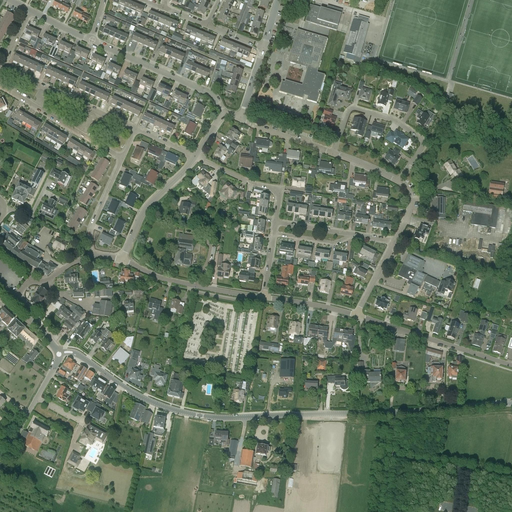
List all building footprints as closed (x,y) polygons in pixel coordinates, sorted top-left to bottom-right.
[(53,5),(60,9),(63,4),(55,0),(53,5)] [(121,6),(124,8),(127,1),(124,0),(120,0),(118,5),(117,9),(120,10),(121,6)] [(199,0),(197,5),(206,10),(209,4),(202,1),(199,0)] [(127,1),(124,8),(123,11),(126,12),(127,9),(130,10),(133,3),(127,1)] [(262,1),(260,7),(267,9),(269,3),(262,1)] [(132,12),(135,14),(138,6),(133,3),(130,10),(129,13),(131,14),(132,12)] [(67,13),(70,8),(63,4),(60,9),(67,13)] [(223,9),(229,12),(230,12),(232,7),(226,4),(223,9)] [(198,9),(197,12),(204,15),(206,10),(197,5),(195,8),(198,9)] [(326,10),(310,5),(305,22),(336,31),(342,11),(327,6),(327,7),(326,10)] [(138,6),(135,14),(134,17),(136,18),(138,13),(141,15),(144,8),(138,6)] [(223,9),(220,15),(227,18),(229,19),(230,17),(228,16),(230,12),(229,12),(223,9)] [(73,16),(80,19),(83,14),(83,13),(80,11),(79,12),(75,10),(73,16)] [(257,10),(255,16),(262,19),(264,12),(257,10)] [(7,11),(0,25),(0,40),(3,42),(16,15),(7,11)] [(147,19),(153,21),(155,14),(150,12),(147,19)] [(83,14),(80,19),(87,23),(90,18),(83,14)] [(153,21),(159,23),(161,16),(155,14),(153,21)] [(114,24),(115,22),(116,19),(108,15),(106,20),(114,24)] [(224,23),(227,18),(220,15),(218,20),(224,23)] [(159,23),(164,26),(167,19),(161,16),(159,23)] [(262,19),(255,16),(253,22),(260,24),(262,19)] [(137,25),(140,26),(143,20),(141,18),(138,24),(134,22),(133,25),(137,27),(137,25)] [(360,41),(361,37),(363,38),(367,24),(353,20),(351,26),(348,37),(346,45),(343,53),(355,56),(355,57),(360,59),(361,54),(360,53),(364,42),(360,41)] [(169,28),(175,30),(178,23),(172,21),(169,28)] [(25,35),(31,38),(35,30),(29,27),(25,35)] [(106,27),(103,33),(108,36),(111,29),(106,27)] [(184,34),(190,36),(193,29),(187,27),(184,34)] [(252,28),(250,34),(257,36),(259,30),(252,28)] [(108,36),(114,38),(117,32),(111,29),(108,36)] [(190,36),(196,38),(198,31),(193,29),(190,36)] [(35,30),(31,38),(37,40),(41,33),(35,30)] [(327,39),(297,30),(288,62),(308,68),(302,86),(285,81),(284,83),(282,82),(279,92),(302,99),(304,95),(308,97),(307,101),(316,103),(319,93),(318,93),(318,91),(320,91),(325,75),(317,73),(327,39)] [(196,38),(201,41),(204,34),(198,31),(196,38)] [(114,38),(120,41),(123,34),(117,32),(114,38)] [(171,39),(176,41),(178,35),(174,33),(173,37),(169,35),(168,38),(172,39),(171,39)] [(123,34),(120,41),(125,43),(128,36),(123,34)] [(132,41),(138,43),(141,36),(135,34),(132,41)] [(201,41),(207,43),(210,36),(204,34),(201,41)] [(44,43),(48,44),(51,37),(45,35),(40,45),(38,44),(35,50),(40,52),(44,43)] [(143,46),(146,39),(141,36),(138,43),(143,46)] [(207,43),(206,46),(208,47),(209,46),(212,47),(213,45),(215,38),(210,36),(207,43)] [(48,44),(46,48),(48,49),(50,45),(53,47),(57,40),(51,37),(48,44)] [(161,43),(158,48),(161,49),(159,52),(165,55),(168,48),(169,45),(166,44),(165,47),(162,46),(163,44),(164,44),(164,43),(166,44),(168,39),(166,39),(163,37),(162,40),(161,43)] [(143,46),(149,48),(152,41),(146,39),(143,46)] [(220,46),(225,49),(228,42),(222,40),(220,46)] [(152,41),(149,48),(155,51),(158,44),(152,41)] [(58,49),(64,52),(67,45),(61,42),(58,49)] [(228,42),(225,49),(231,51),(234,44),(228,42)] [(26,47),(20,44),(18,49),(23,51),(22,53),(23,54),(24,52),(25,49),(26,47)] [(236,55),(237,53),(239,47),(234,44),(231,51),(230,53),(236,55)] [(67,45),(64,52),(69,54),(73,47),(67,45)] [(237,53),(242,56),(245,49),(239,47),(237,53)] [(75,55),(81,57),(84,51),(78,48),(75,55)] [(165,55),(171,57),(174,50),(168,48),(165,55)] [(245,49),(242,56),(248,58),(251,51),(245,49)] [(171,57),(177,60),(180,53),(174,50),(171,57)] [(86,60),(89,53),(84,51),(81,57),(79,61),(81,62),(83,58),(86,60)] [(180,53),(177,60),(182,62),(185,55),(180,53)] [(12,61),(18,64),(21,57),(16,54),(12,61)] [(91,62),(97,65),(100,58),(94,55),(91,62)] [(18,64),(24,67),(27,60),(21,57),(18,64)] [(103,67),(106,60),(100,58),(97,65),(103,67)] [(29,69),(33,62),(27,60),(24,67),(29,69)] [(185,69),(190,71),(193,64),(194,62),(192,61),(191,63),(188,62),(185,69)] [(29,69),(35,72),(38,65),(33,62),(29,69)] [(107,71),(112,73),(115,66),(110,64),(107,71)] [(193,64),(190,71),(196,74),(199,67),(193,64)] [(44,67),(38,65),(35,72),(41,74),(44,67)] [(121,69),(115,66),(112,73),(118,76),(121,69)] [(45,74),(51,77),(54,70),(49,67),(45,74)] [(196,74),(202,76),(205,69),(199,67),(196,74)] [(210,71),(205,69),(202,76),(208,79),(209,75),(212,76),(214,69),(211,68),(210,71)] [(241,77),(243,71),(236,68),(234,74),(241,77)] [(79,74),(78,76),(80,77),(83,72),(75,69),(74,71),(79,74)] [(51,77),(57,79),(60,72),(54,70),(51,77)] [(122,80),(128,83),(132,74),(126,71),(123,78),(122,80)] [(62,82),(65,75),(60,72),(57,79),(62,82)] [(62,82),(68,85),(71,78),(72,75),(70,74),(69,77),(65,75),(62,82)] [(131,81),(134,83),(133,86),(136,87),(138,82),(135,81),(137,76),(132,74),(128,83),(127,84),(129,85),(131,81)] [(77,80),(71,78),(68,85),(74,87),(77,80)] [(139,85),(145,88),(148,81),(142,78),(140,83),(138,82),(136,87),(138,88),(139,85)] [(232,80),(230,86),(237,88),(239,82),(232,80)] [(148,81),(145,88),(143,91),(145,92),(147,89),(151,90),(146,100),(149,101),(154,90),(152,89),(154,84),(148,81)] [(78,89),(84,92),(87,85),(81,82),(78,89)] [(335,82),(328,104),(330,105),(332,101),(333,102),(336,102),(338,96),(345,99),(349,97),(349,95),(349,94),(350,91),(341,88),(341,86),(341,85),(340,84),(335,82)] [(362,88),(364,83),(360,82),(358,90),(360,91),(358,99),(368,102),(371,91),(362,88)] [(157,91),(162,94),(165,87),(160,84),(157,91),(154,90),(149,101),(152,102),(157,91)] [(89,94),(92,87),(87,85),(84,92),(89,94)] [(230,86),(228,85),(225,93),(231,94),(231,93),(235,94),(237,88),(230,86)] [(89,94),(95,97),(98,90),(92,87),(89,94)] [(168,97),(171,90),(165,87),(162,94),(168,97)] [(95,97),(101,100),(104,93),(98,90),(95,97)] [(172,101),(178,104),(182,95),(176,92),(173,99),(172,101)] [(110,95),(104,93),(101,100),(107,102),(110,95)] [(389,95),(381,93),(377,104),(385,106),(387,100),(388,101),(389,95)] [(188,97),(182,95),(178,104),(183,106),(182,108),(186,110),(188,106),(190,101),(186,100),(188,97)] [(422,99),(417,95),(412,102),(417,106),(422,99)] [(116,107),(119,100),(114,97),(110,104),(116,107)] [(116,107),(122,109),(125,102),(119,100),(116,107)] [(394,109),(401,111),(407,113),(409,104),(401,101),(401,102),(396,100),(394,109)] [(125,102),(122,109),(127,112),(131,105),(125,102)] [(189,112),(186,117),(194,121),(196,117),(200,119),(205,108),(197,104),(193,114),(189,112)] [(127,112),(133,114),(136,107),(131,105),(127,112)] [(142,110),(136,107),(133,114),(139,117),(142,110)] [(325,109),(323,115),(325,116),(323,121),(327,123),(327,125),(333,127),(336,118),(329,116),(331,111),(325,109)] [(19,123),(25,114),(19,111),(15,118),(14,120),(19,123)] [(426,121),(430,124),(432,122),(434,115),(429,112),(428,112),(426,115),(423,113),(421,116),(419,115),(418,115),(416,117),(417,118),(419,119),(416,122),(418,124),(418,125),(420,126),(421,126),(423,127),(426,121)] [(23,122),(26,124),(30,118),(25,114),(19,123),(21,124),(22,124),(23,122)] [(143,121),(149,124),(152,117),(146,114),(143,121)] [(177,118),(175,120),(179,122),(182,117),(174,114),(173,116),(177,118)] [(187,126),(184,133),(192,137),(197,126),(193,124),(194,121),(186,117),(182,116),(179,122),(183,124),(187,126)] [(149,124),(155,126),(158,119),(152,117),(149,124)] [(26,124),(32,127),(36,121),(30,118),(26,124)] [(363,120),(354,118),(351,130),(359,132),(358,136),(362,137),(364,127),(361,126),(363,120)] [(16,129),(17,127),(12,124),(14,121),(10,119),(7,124),(16,129)] [(155,126),(160,129),(163,122),(158,119),(155,126)] [(37,131),(41,124),(36,121),(32,127),(37,131)] [(160,129),(166,131),(169,124),(163,122),(160,129)] [(370,133),(366,132),(364,139),(369,140),(370,136),(375,137),(378,136),(378,133),(382,134),(384,127),(373,123),(370,133)] [(166,131),(171,134),(175,127),(169,124),(166,131)] [(42,131),(47,135),(51,128),(46,125),(42,131)] [(53,138),(57,131),(51,128),(47,135),(46,137),(51,140),(53,138)] [(226,137),(233,142),(234,142),(235,143),(241,134),(232,128),(226,137)] [(62,134),(57,131),(53,138),(51,140),(57,143),(58,141),(62,134)] [(392,143),(394,141),(403,148),(408,139),(396,131),(394,134),(390,132),(386,139),(392,143)] [(58,141),(57,143),(62,146),(63,144),(67,138),(62,134),(58,141)] [(67,147),(73,150),(77,143),(71,140),(67,147)] [(253,148),(252,154),(256,154),(257,154),(257,148),(268,150),(268,147),(270,147),(272,147),(272,144),(271,143),(269,142),(269,141),(257,140),(257,144),(253,144),(253,148)] [(139,162),(143,152),(146,153),(150,145),(141,141),(138,148),(136,147),(131,158),(139,162)] [(230,147),(236,150),(239,146),(235,143),(234,142),(233,142),(230,147)] [(73,150),(78,153),(82,146),(77,143),(73,150)] [(220,145),(214,154),(221,159),(223,161),(226,158),(223,156),(227,150),(220,145)] [(78,153),(83,156),(87,150),(82,146),(78,153)] [(160,162),(161,162),(163,156),(161,154),(162,151),(151,146),(148,153),(158,158),(156,160),(157,160),(160,162)] [(390,151),(385,159),(394,165),(400,158),(397,156),(401,151),(395,148),(392,152),(390,151)] [(91,161),(94,157),(96,153),(94,151),(93,153),(87,150),(83,156),(89,159),(88,160),(91,161)] [(287,155),(283,154),(282,158),(282,161),(286,162),(288,162),(289,159),(292,160),(292,163),(298,164),(299,161),(300,152),(288,150),(287,155)] [(163,156),(161,162),(165,164),(166,162),(175,166),(179,158),(168,153),(168,154),(166,157),(163,156)] [(256,154),(252,154),(250,153),(249,156),(241,154),(241,157),(239,166),(245,167),(245,168),(251,169),(252,163),(255,163),(255,162),(256,159),(256,154)] [(49,164),(52,158),(44,154),(41,160),(49,164)] [(282,158),(279,157),(275,156),(274,164),(266,162),(265,168),(270,168),(269,171),(281,173),(285,174),(286,162),(282,161),(282,158)] [(102,158),(98,165),(106,169),(110,163),(102,158)] [(463,175),(459,169),(457,170),(451,161),(444,165),(451,175),(453,173),(457,179),(463,175)] [(315,175),(320,176),(320,174),(333,175),(334,170),(331,169),(332,164),(320,162),(319,168),(316,167),(315,175)] [(98,165),(94,171),(102,176),(106,169),(98,165)] [(37,170),(31,183),(32,183),(29,190),(19,184),(16,190),(16,191),(12,199),(23,205),(27,197),(28,197),(28,196),(29,195),(33,197),(36,191),(35,191),(38,186),(44,174),(37,170)] [(53,170),(50,176),(59,180),(57,183),(63,186),(64,185),(66,186),(70,178),(68,177),(68,176),(62,173),(62,174),(53,170)] [(131,179),(134,180),(136,175),(137,173),(131,170),(128,176),(124,174),(119,185),(127,188),(131,179)] [(94,171),(91,177),(98,182),(102,176),(94,171)] [(150,183),(154,185),(159,174),(151,171),(150,174),(148,173),(146,177),(144,176),(143,178),(136,175),(134,180),(148,187),(150,183)] [(208,184),(212,179),(203,171),(197,178),(200,180),(198,182),(204,188),(203,189),(206,192),(206,193),(210,196),(210,197),(215,198),(217,183),(212,183),(211,188),(209,186),(209,185),(208,184)] [(368,189),(369,181),(366,181),(366,177),(355,175),(354,179),(350,179),(349,186),(354,187),(355,183),(359,184),(358,187),(368,189)] [(293,178),(292,186),(304,188),(305,178),(301,177),(301,179),(293,178)] [(91,183),(87,189),(94,194),(98,188),(91,183)] [(230,198),(237,191),(228,183),(222,189),(219,193),(226,199),(229,197),(230,198)] [(489,195),(501,196),(503,185),(491,183),(489,195)] [(348,197),(348,195),(349,190),(345,190),(346,185),(334,184),(334,186),(330,185),(329,191),(344,193),(343,199),(347,199),(348,197)] [(388,198),(389,190),(377,188),(376,192),(373,192),(372,199),(377,199),(377,197),(388,198)] [(87,189),(83,196),(91,200),(94,194),(87,189)] [(126,204),(123,202),(121,207),(127,209),(129,206),(133,208),(138,197),(130,194),(126,204)] [(443,195),(436,195),(437,198),(432,198),(432,214),(432,219),(444,219),(444,214),(444,198),(443,198),(443,195)] [(83,196),(79,202),(87,206),(91,200),(83,196)] [(51,215),(54,209),(53,209),(56,202),(50,200),(47,206),(44,204),(41,210),(51,215)] [(112,201),(107,212),(115,215),(119,206),(121,207),(123,202),(117,200),(116,203),(112,201)] [(196,202),(187,200),(186,204),(181,203),(178,213),(188,216),(190,208),(195,209),(196,202)] [(472,213),(471,225),(495,229),(498,207),(464,201),(462,212),(472,213)] [(371,216),(374,216),(374,221),(373,221),(372,228),(378,229),(380,217),(374,216),(376,209),(375,209),(375,207),(373,206),(373,208),(371,216)] [(267,209),(259,208),(256,207),(254,216),(261,217),(261,215),(266,215),(267,209)] [(337,220),(343,221),(346,207),(343,207),(343,211),(342,214),(338,213),(337,220)] [(87,212),(79,208),(75,214),(83,219),(87,212)] [(361,224),(363,210),(361,210),(360,213),(357,213),(355,223),(361,224)] [(75,214),(72,220),(79,225),(83,219),(75,214)] [(253,220),(252,226),(264,228),(265,222),(258,221),(257,221),(255,220),(255,217),(248,216),(248,219),(253,220)] [(72,220),(68,226),(76,231),(79,225),(72,220)] [(111,229),(109,233),(115,236),(117,233),(121,234),(126,224),(118,220),(114,230),(111,229)] [(15,231),(21,236),(26,230),(25,230),(27,227),(21,222),(17,228),(15,231)] [(415,232),(414,236),(415,237),(414,239),(419,241),(419,239),(423,240),(425,233),(424,233),(426,227),(420,225),(418,230),(417,233),(415,232)] [(263,234),(264,228),(252,226),(252,232),(243,231),(242,234),(242,235),(243,235),(245,235),(253,236),(253,233),(263,234)] [(103,233),(99,241),(110,246),(113,239),(114,239),(115,236),(109,233),(108,236),(103,233)] [(3,246),(12,253),(19,243),(11,237),(10,237),(8,235),(4,239),(7,241),(3,246)] [(179,235),(178,240),(177,249),(185,250),(193,252),(195,237),(179,235)] [(67,244),(57,238),(52,247),(56,249),(57,247),(63,251),(67,244)] [(16,256),(19,258),(28,244),(21,239),(19,243),(12,253),(16,256)] [(42,263),(42,262),(39,261),(43,254),(43,253),(28,244),(19,258),(29,265),(38,270),(42,263)] [(237,249),(237,252),(243,253),(257,255),(258,252),(260,253),(261,246),(252,245),(251,245),(251,247),(250,247),(249,247),(249,248),(248,250),(237,249)] [(363,256),(366,257),(370,250),(364,247),(362,251),(360,250),(358,253),(358,254),(363,257),(363,256)] [(312,249),(305,248),(304,256),(303,259),(310,260),(312,249)] [(174,265),(183,266),(183,264),(186,265),(185,266),(190,267),(192,255),(185,254),(185,250),(177,249),(177,250),(174,265)] [(373,259),(376,253),(370,250),(366,257),(365,260),(372,263),(374,260),(373,259)] [(342,266),(342,265),(343,262),(346,263),(347,255),(340,254),(339,262),(339,266),(342,266)] [(412,282),(409,281),(407,284),(410,286),(407,294),(414,297),(418,289),(420,289),(423,282),(437,289),(440,282),(422,273),(423,270),(420,268),(423,261),(408,254),(403,265),(417,272),(412,282)] [(249,268),(248,271),(254,272),(254,269),(258,270),(259,261),(257,260),(258,257),(250,256),(249,257),(248,263),(249,264),(251,264),(251,268),(249,268)] [(353,262),(352,265),(356,267),(353,273),(356,275),(364,279),(367,273),(359,269),(358,268),(359,265),(353,262)] [(38,270),(43,273),(47,265),(42,263),(38,270)] [(47,265),(43,273),(48,276),(57,268),(49,263),(48,266),(47,265)] [(221,269),(219,269),(218,277),(224,278),(224,277),(228,277),(230,266),(222,264),(221,269)] [(417,272),(403,265),(398,276),(412,282),(417,272)] [(277,277),(276,284),(287,286),(288,279),(287,279),(289,268),(283,267),(281,278),(277,277)] [(124,270),(124,271),(121,271),(121,277),(120,277),(119,277),(119,279),(119,280),(120,280),(120,283),(124,284),(125,281),(133,282),(133,277),(132,277),(133,275),(130,275),(130,271),(124,270)] [(254,272),(248,271),(248,274),(240,273),(239,281),(248,282),(248,280),(254,281),(255,275),(254,275),(254,272)] [(77,283),(78,283),(77,274),(64,275),(65,284),(70,284),(70,285),(74,289),(74,290),(73,290),(73,298),(84,297),(84,293),(89,293),(88,289),(83,289),(83,290),(78,290),(77,283)] [(315,277),(303,275),(303,278),(299,278),(298,284),(308,286),(308,282),(315,283),(315,277)] [(353,279),(346,278),(344,287),(343,287),(342,288),(341,295),(351,297),(353,289),(351,289),(351,288),(353,279)] [(101,286),(103,286),(104,288),(104,289),(113,289),(113,288),(113,282),(110,282),(110,279),(100,280),(101,286)] [(437,293),(443,295),(444,291),(447,292),(447,291),(450,292),(453,285),(453,283),(454,282),(446,279),(445,284),(444,284),(441,283),(437,293)] [(322,285),(321,288),(320,292),(328,294),(331,282),(321,280),(320,284),(322,285)] [(48,293),(41,288),(40,288),(37,292),(38,292),(30,303),(38,308),(48,294),(48,293)] [(152,309),(151,314),(161,317),(163,309),(160,308),(161,302),(155,301),(155,300),(150,299),(148,308),(152,309)] [(179,307),(180,302),(172,300),(170,309),(177,310),(176,313),(182,315),(183,308),(179,307)] [(114,313),(114,307),(111,307),(112,303),(101,301),(100,305),(94,304),(93,314),(99,315),(114,318),(114,313)] [(134,311),(133,308),(134,308),(133,301),(124,302),(125,312),(134,311)] [(384,303),(380,301),(379,304),(378,304),(377,307),(379,307),(378,309),(382,310),(383,309),(385,309),(386,306),(384,305),(384,303)] [(60,315),(67,320),(63,325),(67,328),(71,331),(75,326),(78,322),(81,318),(85,313),(84,312),(83,312),(82,311),(82,310),(78,307),(73,314),(63,306),(56,315),(59,317),(60,315)] [(404,313),(403,318),(407,319),(414,322),(418,310),(411,308),(408,314),(404,313)] [(0,323),(9,313),(4,309),(0,313),(0,323)] [(464,314),(464,312),(461,311),(458,319),(461,320),(460,322),(468,325),(470,316),(464,314)] [(9,313),(2,322),(7,327),(10,324),(10,323),(15,319),(9,313)] [(268,324),(267,328),(277,330),(279,318),(271,316),(269,324),(268,324)] [(443,320),(438,319),(437,319),(433,318),(431,324),(435,325),(433,334),(438,336),(443,320)] [(17,338),(18,337),(26,329),(16,320),(8,330),(17,338)] [(76,330),(79,332),(76,335),(82,339),(90,328),(85,324),(86,322),(83,320),(76,330)] [(484,337),(485,333),(488,323),(483,321),(480,331),(479,335),(475,334),(472,345),(481,347),(484,337)] [(449,331),(447,336),(455,339),(460,325),(452,322),(450,327),(446,326),(445,330),(449,331)] [(301,344),(304,345),(304,339),(302,339),(302,337),(298,337),(298,336),(299,336),(301,324),(293,323),(292,330),(290,330),(289,334),(295,335),(295,336),(294,336),(293,341),(289,340),(289,343),(293,343),(301,345),(301,344)] [(494,340),(496,335),(497,331),(498,326),(492,324),(492,326),(493,326),(493,327),(489,339),(494,340)] [(318,336),(319,327),(310,325),(309,330),(308,330),(307,338),(311,339),(311,338),(317,339),(318,336)] [(326,349),(328,349),(329,343),(326,342),(328,328),(319,327),(318,336),(322,337),(326,349)] [(26,329),(18,337),(21,340),(22,339),(32,348),(34,346),(38,340),(26,329)] [(105,337),(109,331),(106,329),(105,331),(101,331),(100,333),(96,331),(90,339),(96,344),(99,339),(102,341),(105,337)] [(342,343),(342,340),(344,330),(335,329),(334,337),(333,337),(332,343),(329,343),(328,349),(331,350),(336,342),(342,343)] [(353,353),(354,347),(355,341),(352,341),(353,340),(352,339),(353,332),(344,330),(342,340),(347,341),(351,352),(353,353)] [(105,337),(107,339),(100,347),(106,352),(113,343),(110,341),(114,336),(109,331),(105,337)] [(134,337),(126,338),(123,342),(131,349),(134,337)] [(501,354),(505,340),(497,337),(495,342),(496,343),(493,352),(501,354)] [(259,351),(278,353),(280,345),(260,342),(259,351)] [(130,356),(120,348),(112,358),(122,366),(130,356)] [(441,359),(443,353),(426,348),(425,363),(429,364),(430,359),(431,359),(431,357),(430,357),(430,356),(441,359)] [(27,355),(22,361),(29,366),(39,354),(34,350),(31,353),(29,356),(27,355)] [(457,379),(457,376),(458,376),(458,371),(457,371),(457,368),(457,365),(462,366),(462,357),(456,357),(456,363),(452,363),(452,367),(449,367),(449,370),(448,370),(448,374),(449,374),(448,378),(452,378),(457,379)] [(72,362),(73,361),(68,358),(62,367),(66,369),(65,371),(70,374),(76,364),(72,362)] [(137,362),(130,360),(129,363),(128,367),(132,369),(129,378),(130,378),(130,379),(131,379),(132,379),(137,380),(141,381),(142,377),(139,376),(140,372),(137,371),(137,370),(135,369),(137,362)] [(294,378),(294,360),(281,360),(280,378),(294,378)] [(325,370),(326,361),(319,360),(317,369),(325,370)] [(359,377),(359,379),(367,379),(367,383),(381,382),(381,374),(370,374),(370,371),(363,371),(363,363),(359,363),(354,363),(353,377),(359,377)] [(397,368),(396,367),(396,364),(392,363),(391,369),(396,369),(397,370),(397,371),(396,382),(400,382),(400,380),(406,381),(406,376),(405,376),(405,372),(404,372),(404,371),(405,369),(397,368)] [(428,368),(428,374),(433,374),(433,379),(432,382),(436,382),(436,380),(437,380),(438,380),(440,381),(441,380),(442,380),(442,375),(443,368),(440,368),(440,363),(432,363),(432,367),(431,367),(431,368),(428,368)] [(157,381),(156,384),(163,386),(164,383),(165,383),(167,375),(160,374),(161,370),(159,370),(159,366),(155,365),(154,369),(152,368),(151,376),(154,377),(153,380),(157,381)] [(73,387),(77,389),(78,386),(81,382),(80,382),(87,370),(81,367),(74,378),(79,381),(76,385),(75,384),(73,387)] [(60,370),(57,375),(64,379),(65,377),(64,376),(66,373),(60,370)] [(91,382),(94,375),(88,371),(84,378),(91,382)] [(182,375),(174,374),(172,381),(171,381),(167,396),(179,399),(183,399),(184,394),(181,394),(181,393),(180,393),(183,384),(181,383),(182,375)] [(341,388),(341,389),(342,389),(343,390),(344,390),(345,390),(346,389),(347,389),(347,388),(347,381),(344,381),(344,380),(340,380),(341,376),(327,377),(327,384),(335,384),(335,386),(340,386),(340,387),(340,388),(341,388)] [(93,379),(89,385),(92,387),(97,391),(103,381),(100,379),(99,379),(97,378),(96,381),(93,379)] [(97,391),(105,395),(109,389),(106,387),(108,385),(106,383),(103,381),(97,391)] [(305,383),(305,391),(317,392),(317,383),(311,383),(311,381),(309,381),(309,383),(305,383)] [(240,390),(240,391),(235,390),(234,395),(235,395),(234,403),(242,404),(244,392),(243,392),(243,391),(248,391),(249,384),(241,382),(239,390),(240,390)] [(67,391),(68,390),(67,390),(68,389),(67,388),(66,389),(62,387),(56,398),(65,403),(68,397),(70,393),(67,391)] [(109,389),(105,395),(104,397),(107,399),(105,402),(110,405),(116,396),(113,394),(115,391),(114,390),(114,389),(111,387),(111,388),(109,388),(109,389)] [(292,390),(284,389),(284,391),(279,391),(279,397),(283,397),(283,398),(287,399),(287,393),(291,393),(292,390)] [(80,396),(77,394),(74,400),(76,402),(73,408),(78,411),(84,401),(79,398),(80,396)] [(82,412),(84,413),(87,408),(89,409),(93,403),(90,401),(88,403),(84,401),(78,411),(82,412)] [(99,410),(101,406),(97,403),(96,404),(93,403),(89,409),(92,411),(91,413),(93,414),(91,417),(96,419),(95,420),(98,421),(99,421),(101,418),(102,419),(105,413),(99,410)] [(145,408),(136,404),(129,418),(139,422),(145,408)] [(152,414),(145,411),(141,421),(148,424),(152,414)] [(29,432),(43,439),(45,435),(47,437),(50,430),(34,422),(31,428),(29,432)] [(164,424),(155,422),(154,428),(155,428),(155,429),(153,429),(153,432),(154,432),(163,434),(163,433),(164,433),(164,431),(164,429),(163,429),(164,424)] [(102,443),(108,434),(95,427),(92,432),(87,429),(85,433),(84,433),(82,436),(83,436),(80,442),(86,445),(87,444),(91,445),(95,439),(102,443)] [(43,439),(29,432),(23,445),(37,452),(41,442),(42,442),(43,439)] [(217,441),(221,441),(222,433),(215,432),(215,435),(214,435),(214,440),(209,440),(209,446),(213,446),(213,445),(216,445),(217,441)] [(154,434),(148,433),(144,454),(152,456),(155,439),(153,439),(154,434)] [(222,433),(221,441),(225,441),(225,445),(229,445),(229,440),(228,440),(228,433),(222,433)] [(238,442),(231,441),(230,446),(228,455),(235,456),(238,442)] [(255,458),(254,458),(253,462),(255,462),(255,460),(260,461),(261,456),(266,457),(267,452),(270,452),(270,448),(267,447),(258,445),(256,455),(255,458)] [(252,469),(253,462),(254,458),(254,453),(242,450),(239,467),(252,469)] [(77,468),(81,462),(78,461),(80,457),(73,453),(67,463),(77,468)] [(253,475),(243,473),(243,474),(238,473),(236,483),(256,487),(258,476),(253,475)] [(273,479),(270,498),(277,499),(280,480),(273,479)]
